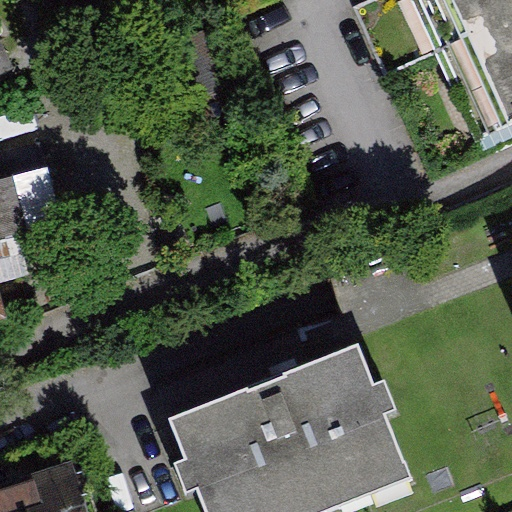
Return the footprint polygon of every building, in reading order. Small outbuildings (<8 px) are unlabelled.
[(511,0),(441,0),(504,138),(511,134),(511,0)] [(0,70),(11,65),(0,42),(0,70)] [(67,176),(11,190),(24,238),(80,224),(67,176)] [(11,190),(0,193),(0,325),(16,321),(0,259),(27,253),(24,238),(11,190)] [(274,375),(340,356),(329,319),(263,338),(274,375)] [(198,495),(209,491),(216,511),(345,511),(419,483),(394,419),(405,414),(395,387),(383,392),(367,351),(182,424),(198,465),(187,469),(198,495)] [(102,511),(90,470),(0,497),(0,511),(102,511)]
